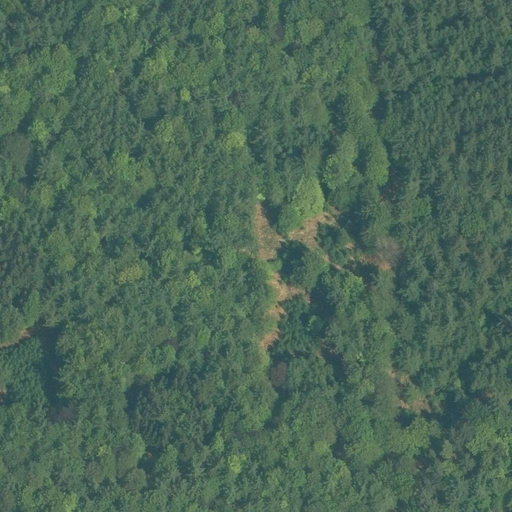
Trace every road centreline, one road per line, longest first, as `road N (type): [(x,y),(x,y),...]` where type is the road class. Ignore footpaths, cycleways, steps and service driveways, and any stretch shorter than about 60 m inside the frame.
road 1 (track): [(359,0),(389,216),(394,448)]
road 2 (track): [(394,448),(0,504)]
